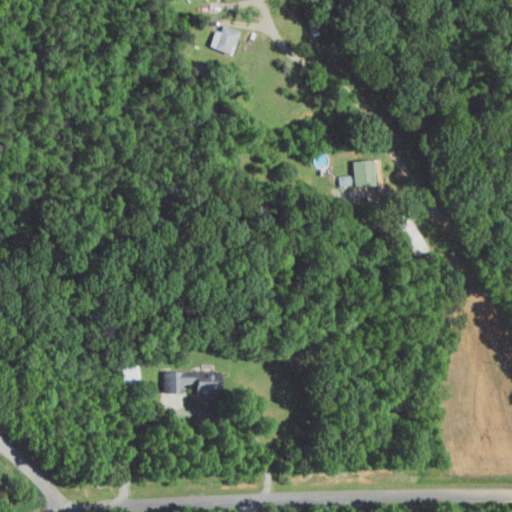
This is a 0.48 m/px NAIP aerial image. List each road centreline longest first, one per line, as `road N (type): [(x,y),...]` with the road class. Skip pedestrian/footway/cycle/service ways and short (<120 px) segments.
road 1 (residential): [(76,511),(511,495)]
road 2 (residential): [(511,306),(353,100),(292,58),(268,29)]
